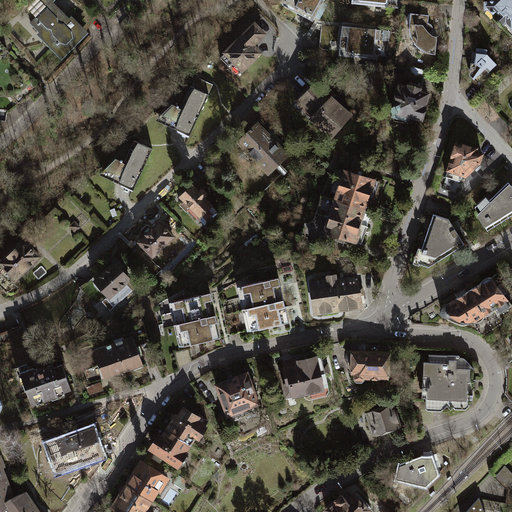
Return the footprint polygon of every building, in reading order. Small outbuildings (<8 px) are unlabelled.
[(323,0),(294,0),(287,7),(312,21),(323,0)] [(511,0),(491,0),(482,10),(492,20),(495,18),(511,35),(511,0)] [(45,7),(30,22),(40,32),(38,33),(61,55),(84,32),(77,25),(77,24),(71,17),(69,19),(51,1),(45,7)] [(421,2),(420,14),(436,15),(437,3),(421,2)] [(431,24),(435,24),(436,15),(420,14),(411,13),(410,23),(409,32),(414,43),(422,50),(429,53),(435,54),(437,36),(432,35),(430,33),(432,31),(433,29),(432,26),(431,24)] [(254,24),(220,58),(229,66),(234,61),(242,70),(259,53),(252,45),(264,33),(254,24)] [(380,30),(342,26),(339,55),(352,56),(352,53),(387,56),(390,27),(380,26),(380,30)] [(476,48),(475,63),(471,62),(470,75),(474,80),(487,67),(491,71),(498,64),(492,59),(487,57),(487,49),(476,48)] [(19,105),(40,88),(38,85),(42,82),(37,76),(34,79),(25,68),(23,70),(15,59),(0,70),(0,93),(11,94),(19,105)] [(425,71),(409,66),(406,76),(422,81),(425,71)] [(169,110),(164,115),(174,120),(172,125),(178,128),(177,130),(189,136),(213,85),(199,78),(194,88),(191,86),(180,108),(172,103),(169,107),(169,110)] [(305,93),(297,101),(312,116),(310,118),(330,137),(351,116),(336,102),(338,100),(318,80),(312,87),(310,85),(304,92),(305,93)] [(407,88),(400,86),(394,106),(390,109),(394,114),(393,118),(394,120),(405,123),(407,115),(422,119),(425,106),(424,106),(428,94),(419,91),(421,85),(409,82),(407,88)] [(269,135),(257,123),(238,142),(245,149),(243,152),(247,156),(247,160),(250,163),(255,163),(258,166),(259,165),(269,174),(288,154),(280,146),(283,143),(272,132),(269,135)] [(113,165),(108,170),(118,175),(116,180),(122,183),(121,185),(133,190),(152,149),(134,140),(124,162),(116,158),(112,162),(113,165)] [(476,148),(457,142),(445,176),(459,181),(461,174),(465,175),(473,168),(474,169),(479,164),(478,163),(482,154),(478,153),(478,151),(476,148)] [(358,168),(368,172),(371,163),(355,158),(351,162),(351,168),(357,170),(358,168)] [(337,194),(336,199),(364,208),(370,191),(376,193),(380,182),(366,177),(368,172),(358,168),(357,170),(356,174),(345,170),(342,182),(335,179),(330,192),(337,194)] [(511,186),(508,182),(480,208),(491,227),(511,214),(511,186)] [(180,195),(180,198),(182,200),(184,200),(191,208),(190,210),(205,225),(218,212),(204,198),(207,194),(202,188),(198,192),(192,185),(184,193),(182,193),(180,195)] [(330,215),(336,199),(322,194),(316,211),(330,215)] [(364,208),(336,199),(330,215),(325,231),(362,244),(366,230),(358,227),(364,208)] [(449,219),(434,215),(422,249),(419,248),(414,264),(419,266),(420,264),(429,267),(465,244),(449,219)] [(75,221),(70,226),(75,232),(80,227),(75,221)] [(173,236),(159,222),(153,228),(151,228),(145,234),(145,236),(139,242),(152,256),(173,236)] [(22,240),(0,261),(0,263),(3,266),(0,268),(0,273),(7,280),(12,275),(15,279),(38,256),(22,240)] [(130,278),(116,263),(95,281),(96,282),(96,285),(98,288),(101,288),(109,297),(107,298),(112,305),(129,290),(124,283),(130,278)] [(511,303),(511,290),(499,274),(491,277),(488,277),(484,278),(482,281),(480,283),(447,304),(445,304),(442,305),(441,308),(441,311),(443,314),(445,316),(449,317),(455,319),(457,321),(459,322),(461,323),(464,323),(466,322),(469,321),(471,322),(475,321),(477,320),(480,319),(482,317),(484,315),(490,313),(494,309),(497,313),(501,310),(503,312),(508,309),(507,307),(511,303)] [(327,280),(310,282),(315,316),(358,309),(358,306),(362,305),(358,276),(338,279),(337,276),(327,277),(327,280)] [(279,277),(242,285),(247,308),(284,300),(279,277)] [(210,293),(174,301),(179,323),(215,316),(210,293)] [(284,300),(247,308),(251,330),(288,322),(284,300)] [(215,316),(179,323),(184,346),(220,338),(215,316)] [(133,336),(114,343),(124,371),(143,364),(133,336)] [(114,343),(94,350),(104,378),(124,371),(114,343)] [(365,351),(347,350),(346,359),(351,364),(351,372),(353,372),(353,377),(355,381),(362,381),(364,377),(380,377),(380,376),(388,376),(389,351),(379,351),(379,345),(365,345),(365,351)] [(459,355),(428,354),(428,361),(423,361),(422,397),(428,397),(428,404),(430,404),(430,410),(446,410),(466,403),(472,403),(472,388),(476,388),(476,379),(473,379),(473,367),(463,357),(459,357),(459,355)] [(327,394),(329,390),(321,356),(284,364),(288,382),(285,383),(288,395),(306,391),(307,395),(310,397),(327,394)] [(34,367),(19,372),(31,404),(71,390),(62,364),(48,369),(47,365),(35,370),(34,367)] [(233,419),(260,409),(246,373),(217,384),(229,417),(233,419)] [(393,403),(373,409),(370,409),(368,410),(366,412),(366,415),(366,417),(368,418),(369,421),(367,423),(369,430),(372,431),(373,434),(400,426),(393,403)] [(196,416),(184,408),(180,414),(177,414),(167,428),(190,443),(195,435),(197,436),(207,420),(198,414),(196,416)] [(56,438),(46,442),(56,470),(103,453),(93,427),(57,440),(56,438)] [(190,443),(167,428),(159,440),(157,438),(151,448),(176,464),(177,462),(182,465),(188,456),(183,453),(190,443)] [(146,456),(128,484),(151,499),(157,490),(160,492),(168,479),(154,470),(156,467),(166,473),(168,470),(146,456)] [(422,457),(398,466),(396,478),(426,485),(437,474),(431,457),(422,457)] [(0,509),(1,509),(13,499),(12,496),(1,467),(3,466),(0,458),(0,509)] [(511,472),(505,465),(498,472),(507,481),(511,476),(511,472)] [(128,484),(113,507),(120,511),(121,511),(122,511),(145,511),(145,508),(151,499),(128,484)] [(1,509),(3,511),(38,511),(24,492),(12,496),(13,499),(1,509)] [(340,495),(325,509),(327,511),(365,511),(370,506),(356,492),(350,497),(346,493),(342,497),(340,495)] [(483,511),(479,497),(465,511),(483,511)]
